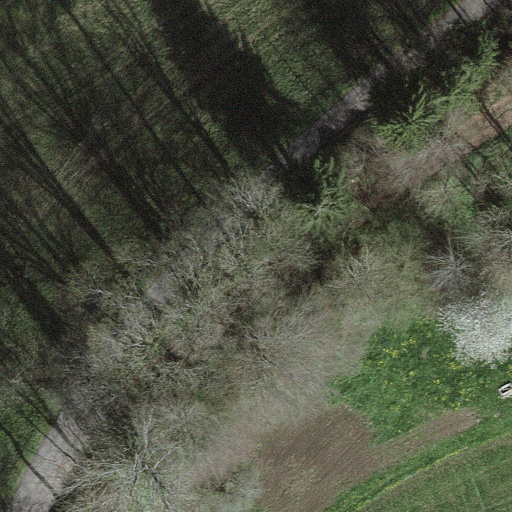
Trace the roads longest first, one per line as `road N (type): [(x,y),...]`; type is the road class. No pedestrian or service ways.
road 1 (unclassified): [(477,0),(251,192),(170,280),(91,380),(10,511)]
road 2 (track): [(511,102),(360,202),(40,461)]
